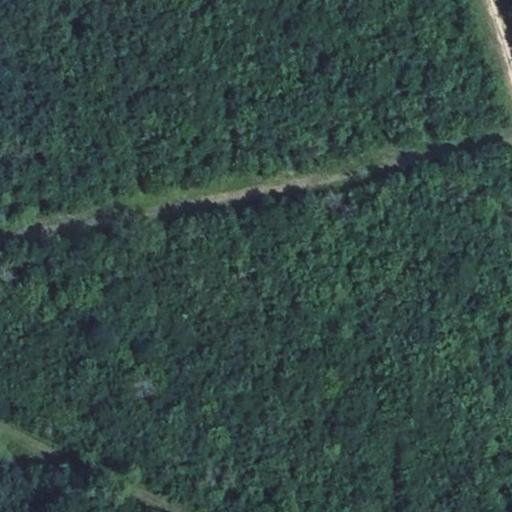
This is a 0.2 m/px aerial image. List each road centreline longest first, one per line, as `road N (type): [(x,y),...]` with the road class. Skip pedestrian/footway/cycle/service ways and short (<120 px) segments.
road 1 (unknown): [(0,234),(511,140)]
road 2 (track): [(174,511),(0,427)]
